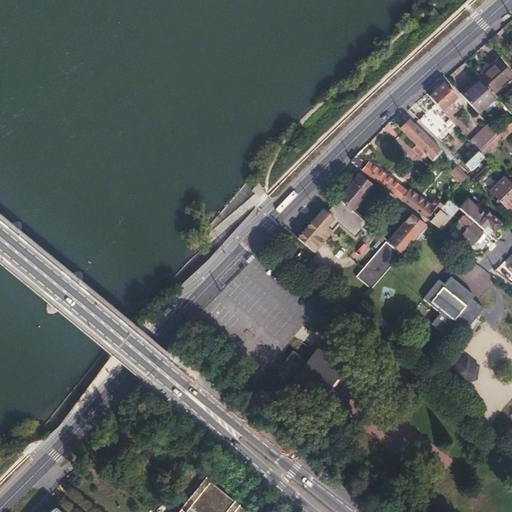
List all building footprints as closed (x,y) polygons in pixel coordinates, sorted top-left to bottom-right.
[(498,61),(478,77),(481,80),(493,93),(511,76),(498,61)] [(481,80),(462,95),(477,112),(495,97),(493,93),(481,80)] [(444,84),(429,97),(437,107),(441,111),(456,98),(444,84)] [(437,107),(421,122),(426,128),(436,137),(452,123),(441,111),(437,107)] [(441,151),(409,120),(400,129),(415,144),(424,153),(432,161),(441,151)] [(511,121),(497,136),(490,143),(495,148),(511,130),(511,121)] [(489,127),(471,144),(478,152),(480,154),(490,143),(497,136),(489,127)] [(480,154),(483,158),(484,158),(495,148),(490,143),(480,154)] [(424,153),(415,144),(411,148),(419,157),(424,153)] [(478,152),(465,165),(471,170),(483,158),(480,154),(478,152)] [(366,165),(355,156),(351,159),(351,162),(377,182),(400,199),(407,192),(369,162),(366,165)] [(467,177),(461,170),(457,167),(450,174),(460,185),(467,177)] [(322,209),(297,238),(313,252),(338,225),(355,239),(368,224),(352,210),(372,185),(358,174),(327,213),(322,209)] [(511,204),(511,187),(503,178),(488,192),(506,210),(511,204)] [(407,192),(400,199),(429,221),(438,211),(442,206),(433,200),(428,206),(408,190),(407,192)] [(438,211),(429,221),(438,228),(455,206),(448,199),(442,206),(438,211)] [(466,200),(458,209),(489,236),(499,224),(483,210),(480,212),(466,200)] [(426,226),(411,214),(387,242),(402,254),(426,226)] [(462,217),(457,222),(466,230),(461,235),(472,245),(476,242),(478,243),(484,236),(462,217)] [(356,277),(371,290),(400,256),(385,243),(356,277)] [(509,270),(511,265),(511,254),(503,264),(509,270)] [(438,280),(423,300),(439,314),(431,324),(446,337),(457,325),(465,332),(483,309),(472,299),(474,296),(451,277),(444,285),(438,280)] [(293,351),(266,387),(281,399),(290,388),(313,406),(328,386),(344,364),(321,347),(309,363),(293,351)] [(472,363),(460,367),(479,382),(480,369),(472,363)] [(479,382),(460,367),(459,379),(468,386),(479,382)] [(239,511),(203,484),(182,511),(239,511)]
